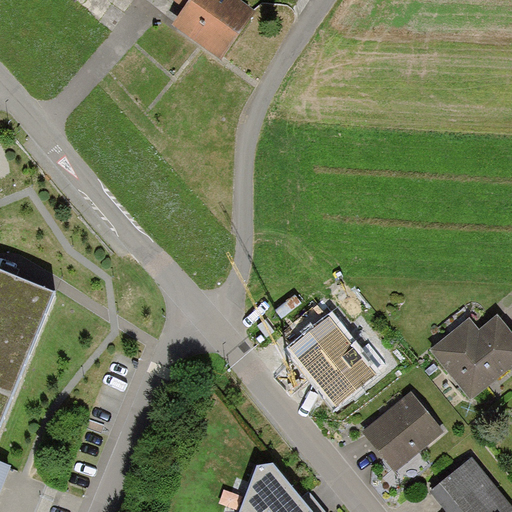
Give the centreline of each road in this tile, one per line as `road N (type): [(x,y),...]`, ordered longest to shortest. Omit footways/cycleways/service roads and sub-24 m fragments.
road 1 (residential): [(224,339),(241,268),(243,173),(256,112),(325,0)]
road 2 (residential): [(186,297),(0,83)]
road 3 (residential): [(100,511),(186,297)]
road 4 (residential): [(363,511),(224,339)]
